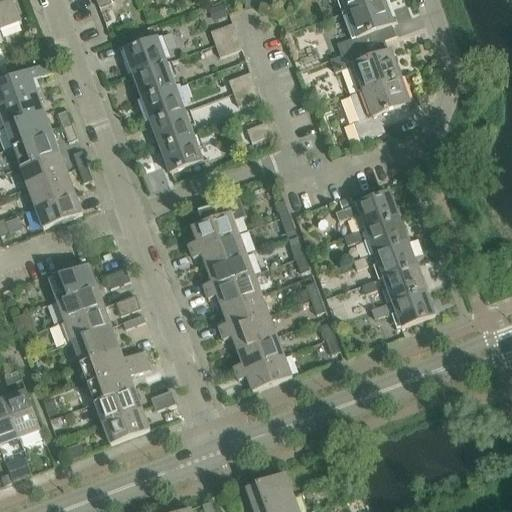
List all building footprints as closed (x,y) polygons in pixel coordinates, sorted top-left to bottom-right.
[(0,0),(0,32),(0,34),(21,26),(11,0),(0,0)] [(108,0),(95,0),(99,10),(111,6),(108,0)] [(341,0),(348,15),(385,1),(384,0),(341,0)] [(343,60),(375,48),(386,44),(382,32),(394,27),(385,1),(348,15),(357,41),(338,48),(343,60)] [(212,35),(217,49),(239,41),(234,27),(212,35)] [(244,54),(239,41),(217,49),(222,62),(244,54)] [(125,54),(134,79),(167,67),(158,42),(125,54)] [(354,70),(364,95),(401,81),(391,54),(379,58),(375,48),(343,60),(331,64),(336,77),(354,70)] [(0,85),(0,109),(38,95),(33,84),(54,77),(50,67),(0,85)] [(176,91),(167,67),(134,79),(143,104),(176,91)] [(230,84),(235,97),(257,89),(252,76),(230,84)] [(364,95),(361,96),(351,99),(360,125),(354,127),(361,145),(386,136),(383,130),(402,123),(398,112),(411,107),(401,81),(364,95)] [(262,102),(257,89),(235,97),(239,110),(262,102)] [(152,128),(185,115),(176,91),(143,104),(152,128)] [(45,116),(38,95),(0,109),(0,114),(6,130),(45,116)] [(58,117),(63,132),(73,128),(68,114),(58,117)] [(161,152),(194,140),(185,115),(152,128),(161,152)] [(6,130),(13,151),(53,136),(45,116),(6,130)] [(270,125),(269,125),(248,133),(253,146),(275,138),(270,125)] [(78,143),(73,128),(63,132),(69,147),(78,143)] [(60,156),(53,136),(13,151),(21,171),(60,156)] [(194,140),(161,152),(170,177),(203,165),(194,140)] [(73,158),(78,172),(88,169),(83,154),(73,158)] [(21,171),(28,191),(68,176),(60,156),(21,171)] [(93,183),(88,169),(78,172),(84,187),(93,183)] [(75,197),(68,176),(28,191),(36,212),(75,197)] [(366,233),(399,221),(390,196),(336,216),(339,225),(351,221),(351,222),(360,218),(366,233)] [(83,218),(75,197),(36,212),(44,233),(83,218)] [(202,217),(206,226),(192,231),(198,245),(189,249),(192,256),(240,237),(235,224),(247,219),(240,198),(221,205),(223,209),(202,217)] [(276,208),(281,222),(290,219),(285,204),(276,208)] [(296,234),(290,219),(281,222),(286,237),(296,234)] [(375,257),(408,245),(399,221),(366,233),(345,241),(348,250),(360,246),(369,243),(375,257)] [(0,225),(0,237),(1,241),(11,237),(6,223),(0,225)] [(207,273),(248,258),(240,237),(192,256),(194,262),(202,259),(207,273)] [(290,248),(296,263),(305,259),(300,245),(290,248)] [(384,282),(417,270),(408,245),(375,257),(384,282)] [(207,296),(255,278),(248,258),(207,273),(212,286),(204,289),(207,296)] [(311,274),(305,259),(296,263),(301,277),(311,274)] [(365,261),(354,265),(357,274),(368,270),(365,261)] [(50,283),(58,305),(98,290),(90,269),(50,283)] [(393,306),(426,294),(417,270),(384,282),(393,306)] [(106,280),(109,286),(129,279),(127,272),(106,280)] [(223,313),(263,299),(255,278),(207,296),(209,302),(218,299),(223,313)] [(131,285),(129,279),(109,286),(111,293),(131,285)] [(306,290),(311,304),(320,301),(315,286),(306,290)] [(374,286),(363,290),(366,299),(378,294),(374,286)] [(105,311),(98,290),(58,305),(66,325),(105,311)] [(387,319),(397,316),(402,331),(435,318),(426,294),(393,306),(372,314),(375,323),(387,319)] [(121,320),(141,312),(136,299),(116,306),(121,320)] [(222,337),(270,319),(263,299),(223,313),(228,327),(219,330),(222,337)] [(326,315),(320,301),(311,304),(317,319),(326,315)] [(73,345),(112,331),(105,311),(66,325),(58,328),(65,348),(73,345)] [(126,333),(146,326),(144,319),(124,326),(126,333)] [(238,354),(278,339),(270,319),(222,337),(224,344),(233,340),(238,354)] [(321,330),(326,344),(335,341),(330,327),(321,330)] [(120,351),(112,331),(73,345),(81,366),(120,351)] [(237,377),(285,360),(278,339),(238,354),(243,367),(235,371),(237,377)] [(341,356),(335,341),(326,344),(331,359),(341,356)] [(88,387),(148,364),(145,355),(124,363),(120,351),(81,366),(88,387)] [(293,381),(285,360),(237,377),(240,384),(248,381),(254,395),(293,381)] [(151,373),(148,364),(88,387),(96,407),(135,392),(131,381),(151,373)] [(23,383),(19,374),(4,380),(7,389),(23,383)] [(103,427),(142,413),(135,392),(96,407),(103,427)] [(5,402),(20,441),(41,433),(27,394),(5,402)] [(151,401),(154,409),(174,401),(171,394),(151,401)] [(176,408),(174,401),(154,409),(156,415),(176,408)] [(0,404),(0,448),(0,449),(20,441),(5,402),(0,404)] [(150,434),(142,413),(103,427),(111,448),(150,434)] [(247,492),(254,511),(257,511),(293,498),(286,477),(247,492)] [(298,511),(293,498),(257,511),(298,511)] [(229,506),(231,511),(242,511),(239,503),(229,506)]
